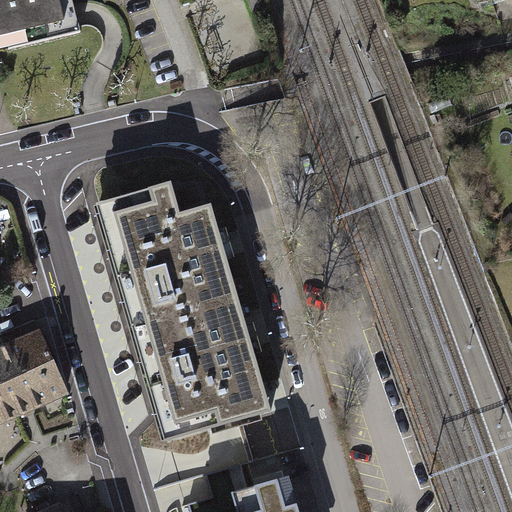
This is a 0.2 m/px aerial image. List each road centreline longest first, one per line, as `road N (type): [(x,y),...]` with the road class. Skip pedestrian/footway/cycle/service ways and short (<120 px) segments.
road 1 (residential): [(36,155),(161,127),(235,152),(253,181),(341,511)]
road 2 (residential): [(36,155),(138,511)]
